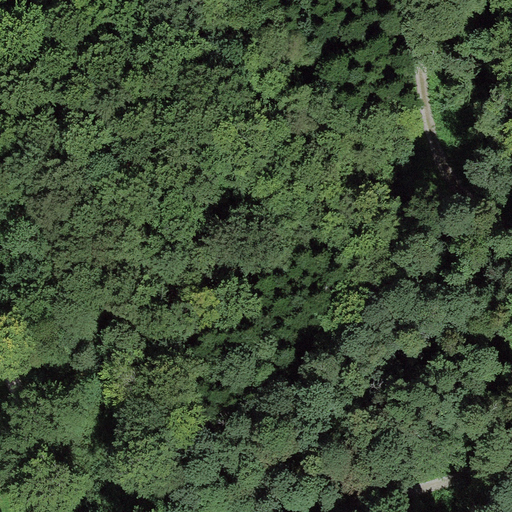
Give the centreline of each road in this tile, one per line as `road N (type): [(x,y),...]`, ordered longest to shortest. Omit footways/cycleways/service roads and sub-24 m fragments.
road 1 (track): [(406,0),(417,110),(433,161),(494,228),(511,234)]
road 2 (track): [(511,460),(355,511)]
road 3 (track): [(42,511),(0,380)]
